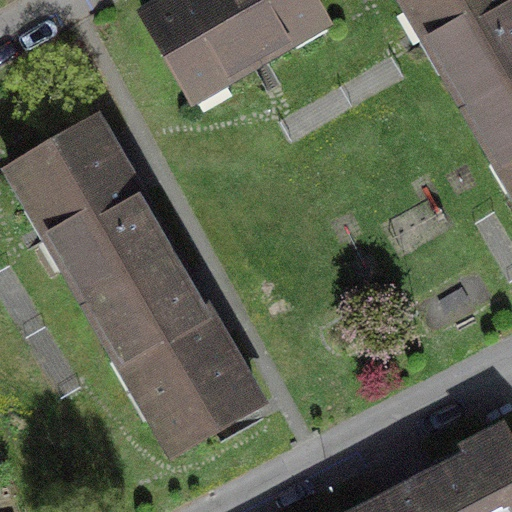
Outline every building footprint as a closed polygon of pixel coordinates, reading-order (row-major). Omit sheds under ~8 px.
[(327,26),(312,0),(169,0),(146,13),(194,100),(327,26)] [(511,0),(404,0),(511,184),(511,0)] [(258,408),(101,122),(12,170),(169,456),(258,408)] [(511,511),(511,442),(510,438),(366,511),(511,511)] [(0,511),(9,511),(4,470),(0,470),(0,511)]
